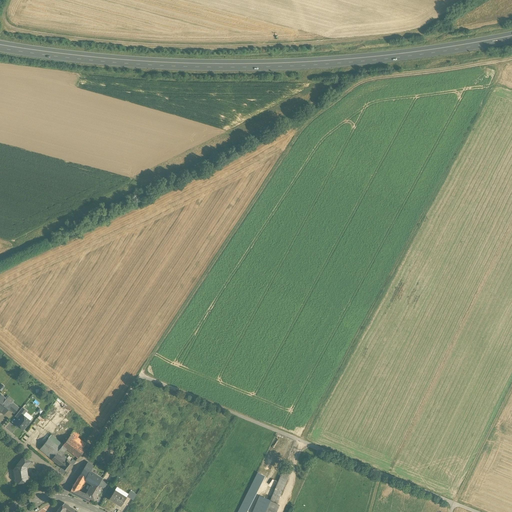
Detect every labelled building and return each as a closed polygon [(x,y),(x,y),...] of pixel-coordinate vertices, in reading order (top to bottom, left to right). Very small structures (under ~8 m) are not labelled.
[(11,403),(1,395),(0,396),(0,409),(4,413),(8,408),(11,403)] [(12,402),(11,403),(8,408),(14,412),(18,407),(12,402)] [(22,407),(15,416),(18,418),(22,414),(23,415),(26,411),(22,407)] [(23,415),(22,414),(18,418),(15,423),(16,424),(18,424),(19,425),(20,427),(23,429),(26,425),(28,425),(29,423),(29,422),(30,421),(23,415)] [(73,430),(70,434),(71,435),(69,436),(73,440),(78,434),(73,430)] [(48,438),(60,447),(62,445),(63,444),(51,434),(48,438)] [(73,440),(69,436),(63,444),(62,445),(67,448),(78,458),(85,449),(73,440)] [(60,447),(48,438),(39,449),(61,467),(67,459),(68,458),(62,454),(67,448),(62,445),(60,447)] [(104,438),(95,452),(101,456),(110,442),(106,440),(104,438)] [(95,452),(92,457),(98,461),(101,456),(95,452)] [(24,458),(20,463),(19,462),(16,466),(17,467),(14,470),(16,471),(16,479),(15,480),(19,483),(26,482),(27,481),(25,468),(30,462),(26,458),(24,458)] [(67,459),(61,467),(68,472),(73,465),(72,465),(75,461),(72,459),(70,461),(67,459)] [(87,462),(84,468),(88,470),(89,471),(91,467),(95,469),(94,470),(98,472),(100,470),(87,462)] [(84,468),(78,477),(81,478),(82,477),(83,478),(88,470),(84,468)] [(270,500),(264,511),(276,511),(279,505),(277,503),(291,472),(283,469),(270,500)] [(99,483),(101,479),(92,473),(89,471),(88,470),(83,478),(92,484),(97,487),(99,483)] [(98,472),(94,470),(92,473),(101,479),(102,479),(106,473),(100,470),(98,472)] [(109,475),(106,473),(102,479),(101,479),(99,483),(102,486),(106,479),(109,475)] [(256,475),(237,511),(245,511),(246,509),(248,510),(264,479),(256,475)] [(78,477),(69,492),(84,499),(86,495),(77,490),(83,480),(81,478),(78,477)] [(97,487),(90,499),(96,502),(108,481),(106,479),(102,486),(99,483),(97,487)] [(92,484),(86,495),(84,499),(88,501),(90,499),(97,487),(92,484)] [(127,498),(114,490),(109,498),(121,506),(127,498)] [(137,494),(130,490),(126,496),(132,500),(137,494)] [(264,511),(270,500),(261,497),(254,511),(264,511)] [(64,503),(59,508),(57,510),(59,511),(62,511),(64,510),(67,511),(70,511),(73,509),(64,503)]
